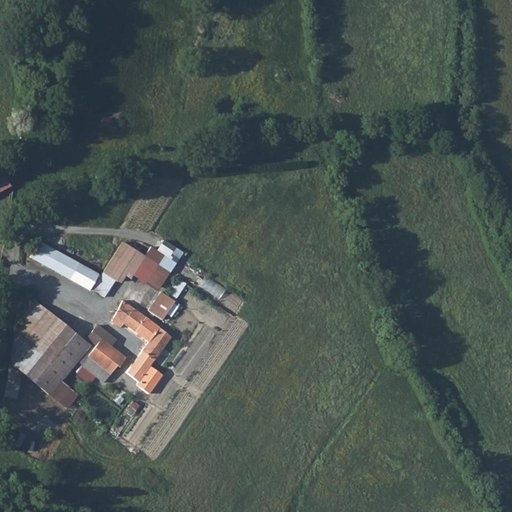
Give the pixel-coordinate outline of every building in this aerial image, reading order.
[(29,257),(90,291),(90,290),(99,276),(38,242),(29,257)] [(122,242),(102,272),(113,280),(121,268),(131,274),(143,256),(122,242)] [(113,280),(102,272),(99,276),(90,290),(102,296),(113,280)] [(206,278),(201,289),(223,298),(228,288),(206,278)] [(167,294),(174,299),(184,284),(177,279),(167,294)] [(173,301),(160,292),(147,311),(160,320),(173,301)] [(13,338),(46,363),(72,332),(30,299),(23,310),(22,324),(14,334),(13,338)] [(170,337),(121,301),(110,321),(119,328),(122,324),(147,342),(141,351),(153,360),(170,337)] [(72,364),(77,368),(80,365),(87,356),(87,357),(80,365),(102,383),(116,365),(118,367),(125,358),(110,346),(115,339),(96,325),(83,342),(72,332),(46,363),(63,376),(72,364)] [(16,369),(20,372),(32,381),(46,363),(13,338),(9,363),(16,369)] [(153,360),(141,351),(140,351),(141,352),(130,367),(129,367),(125,372),(137,382),(140,384),(137,387),(147,394),(161,374),(148,366),(153,360)] [(46,363),(32,381),(48,394),(59,380),(63,376),(46,363)] [(3,396),(16,399),(20,372),(16,369),(8,367),(3,396)] [(66,408),(75,397),(76,395),(59,380),(48,394),(66,408)]
